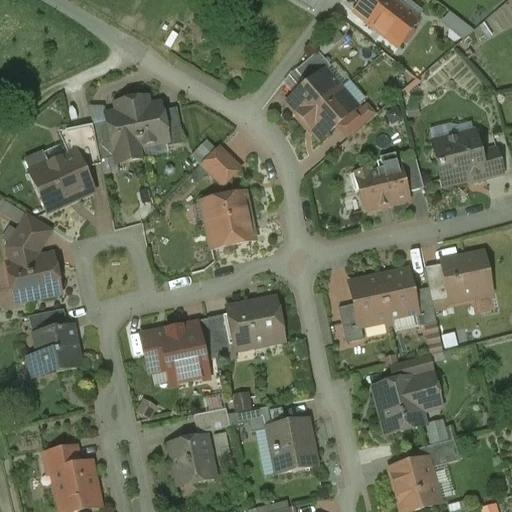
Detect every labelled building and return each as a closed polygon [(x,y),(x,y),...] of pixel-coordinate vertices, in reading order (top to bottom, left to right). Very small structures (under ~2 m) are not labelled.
[(386,0),(385,0),(365,26),(396,50),(417,24),(386,0)] [(317,54),(294,73),(306,87),(322,74),(323,75),(329,69),(317,54)] [(306,87),(286,105),(295,115),(294,121),(299,127),(337,94),(322,76),(323,75),(322,74),(306,87)] [(337,94),(299,127),(304,133),(310,133),(319,143),(335,129),(351,115),(355,112),(354,111),(352,112),(337,94)] [(145,110),(144,102),(146,102),(146,100),(130,104),(140,150),(166,145),(167,144),(161,114),(159,107),(145,110)] [(130,104),(115,107),(115,108),(117,108),(119,115),(105,118),(106,125),(112,156),(114,155),(140,150),(130,104)] [(373,117),(366,108),(354,119),(361,127),(373,117)] [(176,111),(161,114),(167,144),(166,145),(167,150),(183,146),(176,111)] [(351,115),(335,129),(346,141),(361,127),(354,119),(351,115)] [(106,125),(91,128),(99,164),(115,160),(114,155),(112,156),(106,125)] [(91,128),(58,135),(68,158),(75,155),(80,167),(99,164),(91,128)] [(472,133),(458,137),(454,143),(434,149),(433,146),(431,146),(442,188),(470,181),(471,185),(501,178),(495,151),(478,155),(472,133)] [(240,172),(218,150),(200,169),(221,190),(240,172)] [(68,158),(47,168),(42,155),(23,163),(29,176),(46,216),(93,195),(80,167),(75,155),(68,158)] [(422,191),(413,156),(399,160),(401,168),(399,168),(407,195),(422,191)] [(367,171),(352,175),(353,177),(350,177),(354,194),(357,193),(362,215),(409,203),(407,195),(399,168),(397,169),(394,157),(378,161),(379,164),(376,164),(378,173),(372,175),(371,172),(368,173),(367,171)] [(243,197),(207,204),(211,222),(204,223),(210,252),(253,243),(243,197)] [(48,234),(28,221),(8,252),(11,267),(6,268),(11,291),(21,289),(24,303),(59,296),(52,259),(36,263),(34,256),(48,234)] [(482,256),(467,259),(458,264),(441,267),(448,303),(448,305),(490,296),(482,256)] [(441,267),(423,271),(428,291),(431,306),(448,303),(441,267)] [(407,273),(391,277),(392,280),(378,283),(387,324),(414,318),(416,318),(411,295),(407,273)] [(378,283),(364,286),(364,283),(348,286),(353,308),(352,308),(353,308),(358,330),(387,324),(378,283)] [(428,291),(411,295),(416,318),(414,318),(417,330),(435,327),(431,306),(428,291)] [(274,302),(226,311),(227,317),(234,352),(234,353),(234,354),(283,344),(282,341),(283,339),(282,330),(279,328),(274,302)] [(63,312),(27,320),(31,339),(32,339),(32,338),(66,331),(63,312)] [(227,317),(206,321),(207,326),(213,357),(234,353),(234,352),(227,317)] [(207,326),(180,332),(188,367),(214,362),(213,357),(207,326)] [(66,331),(32,338),(32,339),(40,373),(49,371),(55,375),(80,369),(72,329),(66,331)] [(180,330),(140,339),(148,376),(188,367),(180,332),(180,330)] [(425,360),(390,369),(395,385),(429,376),(425,360)] [(395,385),(378,389),(380,396),(375,398),(378,410),(375,412),(377,419),(381,419),(385,438),(422,428),(418,414),(439,408),(430,375),(395,385)] [(281,407),(246,414),(250,435),(266,432),(266,430),(285,427),(281,407)] [(225,412),(192,419),(196,437),(228,430),(225,412)] [(285,427),(266,430),(266,432),(275,477),(316,469),(306,422),(285,427)] [(205,440),(168,447),(176,485),(190,482),(191,486),(214,481),(205,440)] [(452,443),(417,452),(420,464),(426,462),(428,471),(458,463),(452,443)] [(76,451),(42,458),(46,477),(51,476),(51,474),(80,468),(76,451)] [(420,464),(388,473),(398,511),(418,511),(438,507),(428,471),(426,462),(420,464)] [(80,468),(51,474),(51,476),(58,511),(87,511),(99,510),(90,466),(80,468)]
